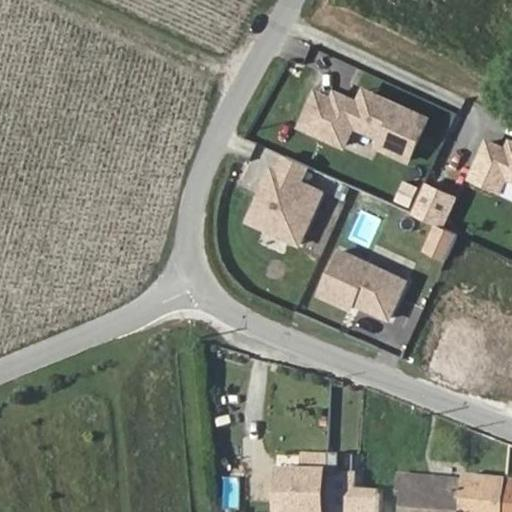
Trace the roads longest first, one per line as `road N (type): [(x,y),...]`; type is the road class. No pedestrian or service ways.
road 1 (residential): [(201,282),(218,303),(264,328),(511,426)]
road 2 (residential): [(201,282),(238,116),(302,0)]
road 3 (residential): [(0,366),(201,282)]
